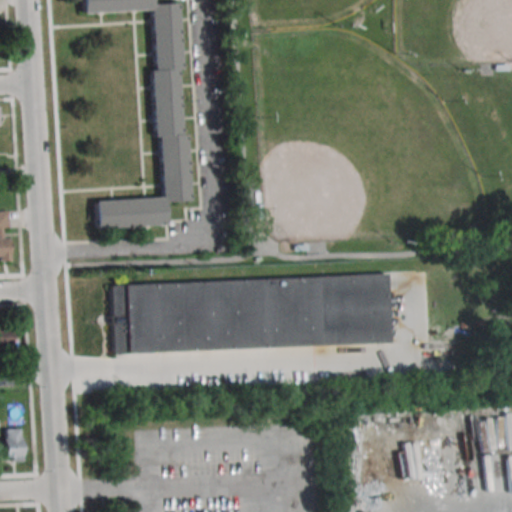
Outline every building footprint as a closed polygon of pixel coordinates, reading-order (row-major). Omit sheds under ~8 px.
[(158,197),(91,200),(93,228),(162,225),(161,202),(183,201),(174,3),(148,4),(148,0),(78,0),(79,13),(146,10),(152,137),(156,137),(158,197)] [(0,259),(9,259),(8,211),(0,210),(0,259)] [(387,345),(385,276),(108,283),(110,352),(387,345)] [(0,346),(11,346),(11,324),(0,323),(0,346)] [(3,428),(3,461),(22,461),(22,428),(3,428)]
